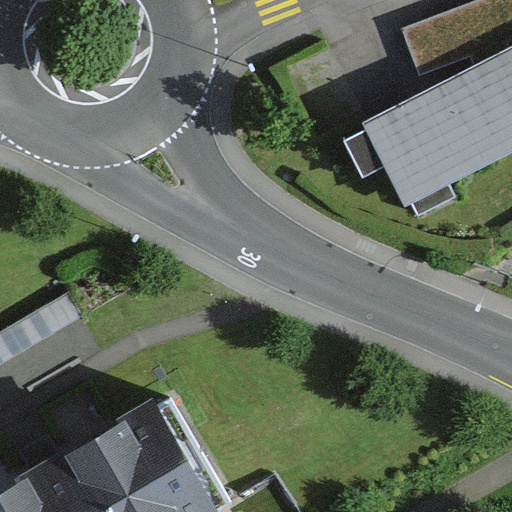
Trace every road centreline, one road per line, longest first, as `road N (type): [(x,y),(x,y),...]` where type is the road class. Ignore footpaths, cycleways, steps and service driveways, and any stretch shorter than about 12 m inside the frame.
road 1 (tertiary): [(118,121),(183,193),(333,277),(511,353)]
road 2 (tertiary): [(0,67),(15,96),(44,119),(81,128),(118,121)]
